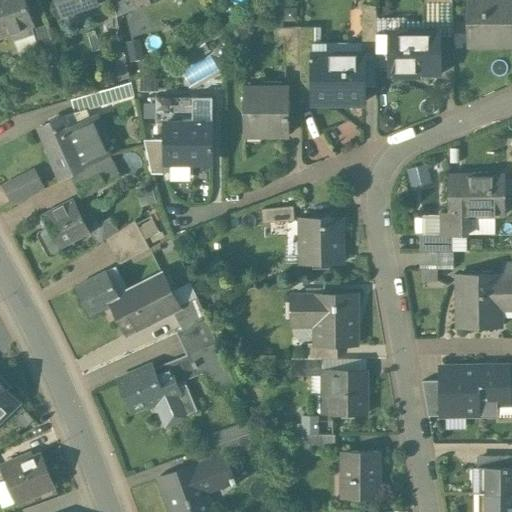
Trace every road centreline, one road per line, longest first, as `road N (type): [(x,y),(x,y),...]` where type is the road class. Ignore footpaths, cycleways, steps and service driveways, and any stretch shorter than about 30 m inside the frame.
road 1 (residential): [(511,101),(402,146),(375,189),(433,511)]
road 2 (residential): [(109,511),(0,270)]
